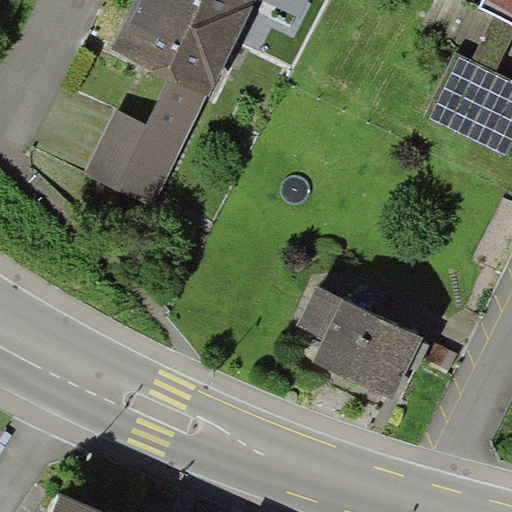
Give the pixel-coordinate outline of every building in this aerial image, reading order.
[(133,0),(111,45),(173,75),(148,126),(116,111),(87,171),(153,203),(252,0),(133,0)] [(511,0),(480,0),(478,5),(488,10),(511,21),(511,0)] [(454,50),(424,114),(507,154),(511,142),(511,77),(495,70),(511,32),(511,21),(488,10),(466,56),(454,50)] [(323,334),(342,294),(316,282),(298,322),(323,334)] [(424,334),(342,294),(323,334),(312,358),(394,396),(408,367),(417,369),(430,342),(421,338),(424,334)] [(105,511),(62,493),(53,511),(105,511)]
